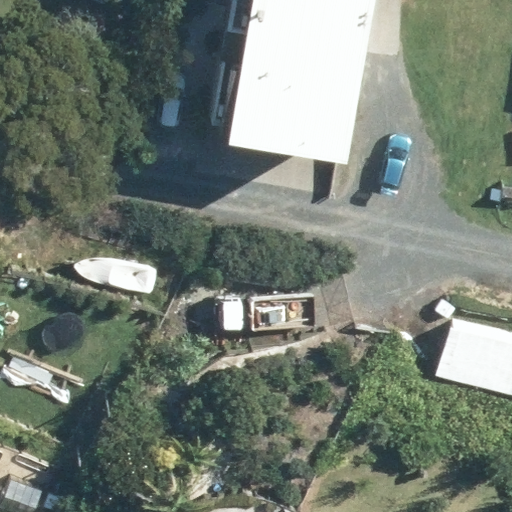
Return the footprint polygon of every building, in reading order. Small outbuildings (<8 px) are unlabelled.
[(177,0),(168,0),(149,106),(181,111),(187,77),(197,79),(205,32),(195,30),(201,4),(177,0)] [(238,0),(225,81),(342,100),(358,0),(238,0)] [(206,288),(225,288),(227,271),(207,269),(206,288)] [(314,285),(205,293),(208,331),(317,323),(314,285)] [(436,374),(511,392),(511,333),(451,318),(436,374)]
